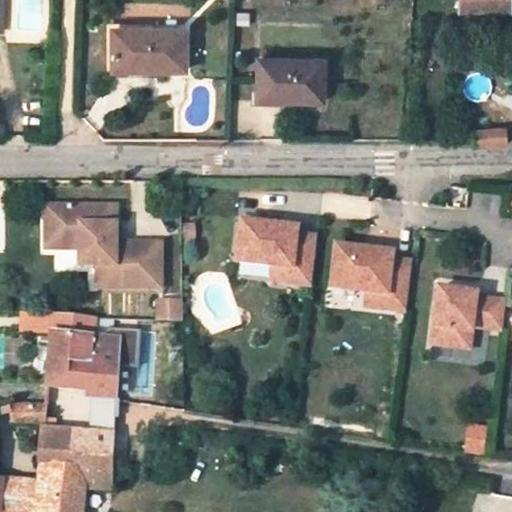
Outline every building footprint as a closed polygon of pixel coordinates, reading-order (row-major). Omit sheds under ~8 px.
[(461,0),(461,11),(511,13),(511,6),(511,0),(461,0)] [(185,71),(185,31),(115,31),(114,65),(146,65),(146,71),(185,71)] [(323,103),(325,61),(258,59),(257,101),(323,103)] [(506,130),(474,132),(475,141),(476,147),(508,144),(506,130)] [(47,206),(47,249),(57,249),(57,206),(47,206)] [(57,206),(57,249),(81,249),(81,266),(99,266),(99,288),(162,288),(162,244),(117,244),(117,240),(107,240),(107,232),(117,232),(118,207),(57,206)] [(242,219),(237,261),(274,266),(294,268),(292,283),(313,285),(318,236),(299,233),(299,226),(242,219)] [(107,232),(107,240),(117,240),(117,232),(107,232)] [(338,245),(333,287),(370,291),(389,293),(388,308),(407,310),(413,261),(393,259),(394,251),(338,245)] [(272,281),(292,283),(294,268),(274,266),(272,281)] [(474,321),(504,324),(507,300),(477,296),(478,291),(440,286),(434,333),(472,338),(474,321)] [(368,306),(388,308),(389,293),(370,291),(368,306)] [(53,315),(47,381),(47,387),(117,393),(120,340),(96,338),(98,319),(53,315)] [(116,399),(93,398),(91,433),(114,434),(115,419),(116,400),(116,399)] [(43,425),(37,483),(0,478),(0,511),(83,511),(85,489),(110,491),(113,469),(113,465),(114,434),(91,433),(76,432),(56,430),(57,422),(52,421),(45,421),(46,405),(11,407),(10,422),(43,425)] [(489,426),(469,423),(464,454),(484,456),(489,426)]
